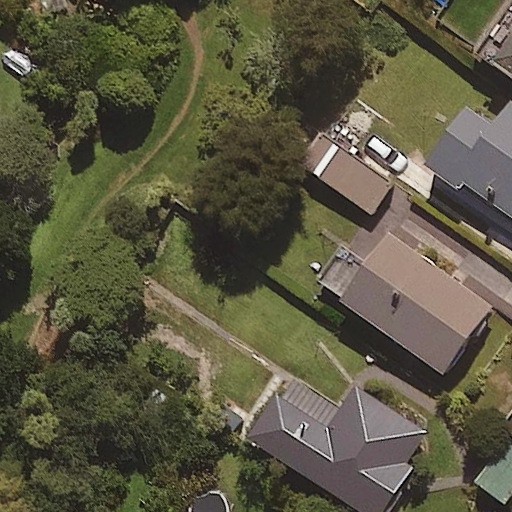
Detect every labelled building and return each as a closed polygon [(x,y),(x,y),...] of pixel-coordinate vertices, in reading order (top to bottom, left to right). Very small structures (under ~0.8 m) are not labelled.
[(511,46),(499,65),(511,74),(511,46)] [(511,109),(497,130),(474,113),(433,168),(465,191),(470,185),(511,216),(511,109)] [(395,186),(322,135),(301,165),(374,216),(395,186)] [(371,272),(345,253),(322,285),(446,377),(494,312),(395,238),(371,272)] [(345,414),(293,381),(254,443),(362,511),(390,511),(435,440),(359,392),(345,414)] [(511,502),(511,439),(479,485),(509,507),(511,502)]
